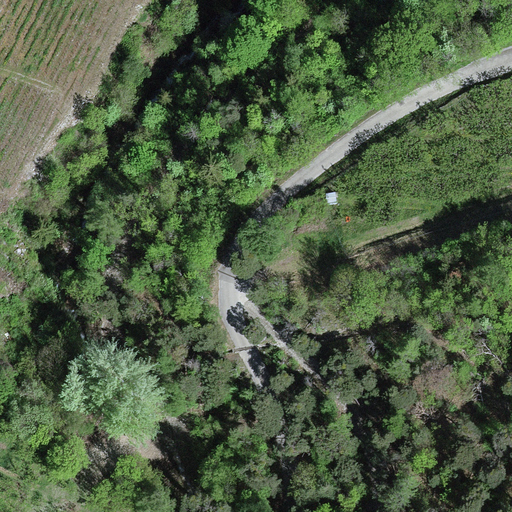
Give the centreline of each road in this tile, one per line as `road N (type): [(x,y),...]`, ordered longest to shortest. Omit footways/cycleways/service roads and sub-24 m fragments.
road 1 (unclassified): [(288,511),(281,438),(228,296),(234,249),(263,209),(350,140),(446,84),(511,60)]
road 2 (track): [(228,296),(511,193)]
road 3 (track): [(242,290),(360,428),(377,511)]
